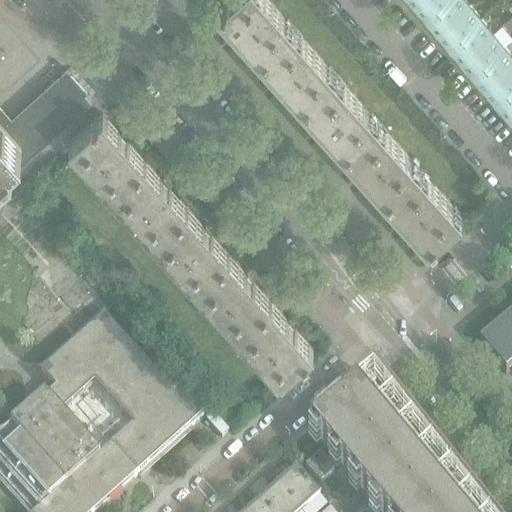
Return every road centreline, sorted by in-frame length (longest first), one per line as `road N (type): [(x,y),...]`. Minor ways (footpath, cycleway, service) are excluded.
road 1 (residential): [(394,325),(122,21)]
road 2 (residential): [(394,325),(184,511)]
road 3 (residential): [(511,185),(349,0)]
road 4 (residential): [(511,465),(394,325)]
road 5 (residential): [(394,325),(511,227)]
